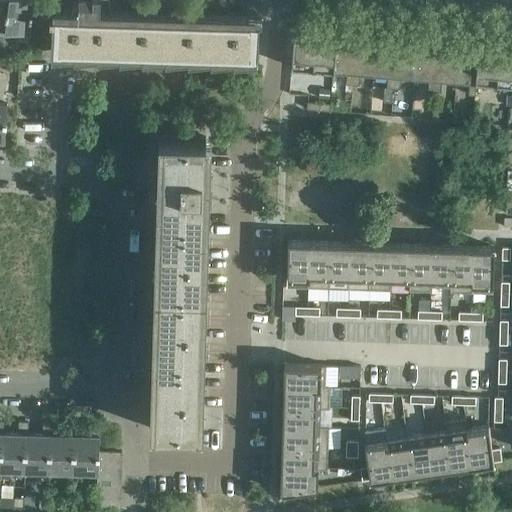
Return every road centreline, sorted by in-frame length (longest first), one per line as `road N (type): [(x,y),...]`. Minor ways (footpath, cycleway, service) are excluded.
road 1 (residential): [(158,460),(234,463),(240,162),(244,131),(274,73),(283,0)]
road 2 (residential): [(0,388),(110,390),(118,189),(57,175)]
